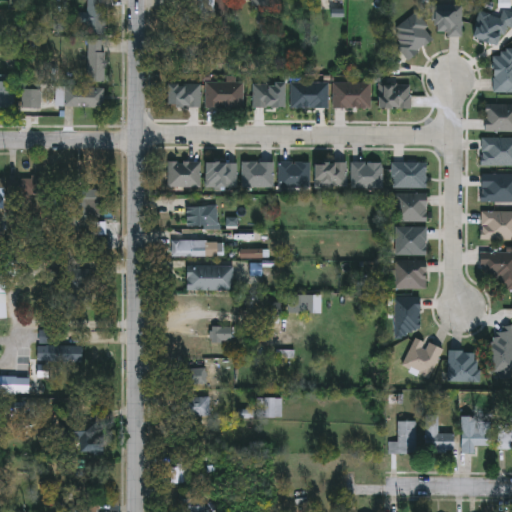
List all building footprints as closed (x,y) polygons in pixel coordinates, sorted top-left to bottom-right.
[(109,0),(109,32),(88,32),(88,0),(109,0)] [(227,0),(227,22),(201,22),(201,0),(227,0)] [(461,4),(461,36),(446,36),(446,31),(433,31),(433,4),(461,4)] [(479,7),(511,12),(511,26),(505,25),(502,44),(474,39),(479,7)] [(409,58),(388,34),(414,11),(435,35),(409,58)] [(106,38),(106,80),(88,80),(88,38),(106,38)] [(511,49),(511,91),(494,91),(494,49),(511,49)] [(0,79),(14,79),(14,105),(0,105),(0,79)] [(243,107),(205,107),(205,81),(243,81),(243,107)] [(253,106),(253,81),(282,81),(282,106),(253,106)] [(328,81),(328,108),(290,108),(290,81),(328,81)] [(371,108),(333,108),(333,81),(371,81),(371,108)] [(199,82),(200,106),(164,107),(164,82),(199,82)] [(411,108),(377,108),(377,83),(411,83),(411,108)] [(105,85),(105,105),(66,105),(66,85),(105,85)] [(511,130),(485,130),(485,103),(511,103),(511,130)] [(511,137),(511,165),(482,165),(482,137),(511,137)] [(199,161),(199,187),(167,187),(167,161),(199,161)] [(236,187),(203,187),(203,161),(236,161),(236,187)] [(272,161),(272,187),(242,187),(242,161),(272,161)] [(309,187),(278,187),(278,161),(309,161),(309,187)] [(313,187),(313,161),(346,161),(346,187),(313,187)] [(382,189),(352,189),(352,161),(382,161),(382,189)] [(426,187),(393,187),(393,161),(426,161),(426,187)] [(511,173),(511,202),(481,202),(481,173),(511,173)] [(22,177),(38,176),(40,195),(23,196),(22,177)] [(427,221),(396,221),(396,193),(427,193),(427,221)] [(185,206),(216,206),(216,225),(185,225),(185,206)] [(511,239),(481,239),(481,212),(511,212),(511,239)] [(107,233),(94,233),(94,221),(107,221),(107,233)] [(427,226),(427,255),(396,255),(396,226),(427,226)] [(204,256),(170,256),(170,240),(204,240),(204,256)] [(511,250),(511,289),(499,289),(499,276),(481,276),(481,250),(511,250)] [(395,261),(426,261),(426,289),(395,289),(395,261)] [(185,266),(233,266),(233,290),(185,290),(185,266)] [(0,320),(8,321),(8,296),(0,295),(0,320)] [(395,297),(420,297),(420,334),(395,334),(395,297)] [(511,373),(489,373),(489,337),(505,337),(505,325),(511,325),(511,373)] [(230,342),(210,342),(210,326),(230,326),(230,342)] [(443,349),(430,377),(403,364),(416,336),(443,349)] [(38,360),(38,343),(84,343),(84,360),(38,360)] [(478,381),(448,381),(448,350),(478,350),(478,381)] [(206,368),(206,386),(178,386),(178,368),(206,368)] [(181,396),(209,396),(209,415),(181,415),(181,396)] [(281,416),(255,416),(255,396),(281,396),(281,416)] [(424,414),(437,414),(437,432),(453,432),(453,450),(424,450),(424,414)] [(397,440),(397,420),(415,420),(415,452),(388,452),(388,440),(397,440)] [(201,422),(201,448),(186,448),(186,422),(201,422)] [(490,447),(461,447),(461,425),(490,425),(490,447)] [(169,472),(177,469),(182,479),(174,482),(169,472)]
